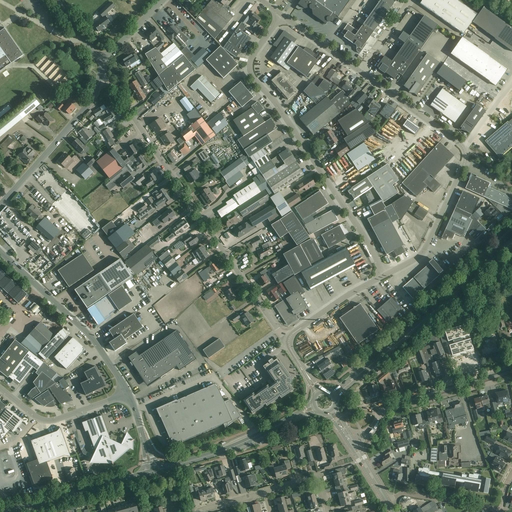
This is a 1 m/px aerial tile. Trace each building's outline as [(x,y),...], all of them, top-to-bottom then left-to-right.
[(212,0),(202,12),(195,20),(215,39),(233,18),(221,8),(224,5),(224,6),(227,3),(227,2),(228,0),(218,0),(216,3),(212,0)] [(309,11),(316,0),(301,0),(298,5),(297,5),(295,8),(298,10),(307,9),(307,10),(309,11)] [(316,0),(309,11),(311,12),(312,12),(312,15),(326,24),(328,22),(330,22),(331,21),(332,22),(337,16),(338,17),(349,0),(316,0)] [(360,54),(367,43),(366,43),(395,1),(393,0),(380,0),(358,31),(348,24),(341,33),(345,36),(344,37),(352,43),(353,46),(356,49),(357,52),(360,54)] [(422,0),(420,4),(463,35),(477,15),(456,0),(422,0)] [(112,2),(110,4),(99,13),(103,17),(115,6),(112,2)] [(407,9),(412,13),(415,8),(410,4),(407,9)] [(194,16),(198,12),(193,7),(189,11),(194,16)] [(511,50),(511,27),(483,7),(472,23),(511,51),(511,50)] [(250,32),(252,33),(255,36),(262,27),(257,24),(260,19),(254,14),(250,19),(253,20),(250,24),(254,27),(250,32)] [(409,37),(403,32),(398,39),(405,44),(392,62),(384,56),(377,67),(380,69),(379,70),(384,73),(384,72),(394,79),(398,73),(402,76),(438,25),(424,16),(409,37)] [(99,32),(111,23),(106,17),(94,26),(99,32)] [(0,72),(24,55),(5,28),(0,31),(0,46),(1,48),(0,49),(0,23),(1,23),(0,21),(0,72)] [(242,23),(231,37),(244,46),(250,38),(247,36),(242,32),(247,26),(244,24),(242,23)] [(183,40),(186,37),(182,33),(181,34),(179,33),(181,31),(176,26),(175,27),(173,25),(168,30),(171,33),(168,35),(172,39),(174,41),(176,39),(180,36),(183,40)] [(154,27),(146,35),(151,41),(156,36),(161,42),(164,39),(159,33),(154,27)] [(284,31),(276,42),(276,44),(275,46),(278,48),(271,58),(283,67),(298,47),(294,44),(296,40),(284,31)] [(180,36),(176,39),(183,45),(189,40),(186,37),(183,40),(180,36)] [(244,46),(231,37),(223,48),(236,58),(244,46)] [(492,60),(460,39),(449,56),(481,77),(492,60)] [(196,69),(177,46),(162,58),(155,48),(146,54),(148,59),(168,92),(196,69)] [(190,60),(198,68),(201,70),(207,64),(204,61),(206,60),(207,61),(212,56),(211,56),(203,47),(190,60)] [(207,61),(206,61),(224,79),(238,65),(221,47),(211,56),(212,56),(207,61)] [(298,47),(286,63),(306,77),(318,61),(313,58),(315,55),(305,47),(303,51),(298,47)] [(145,61),(143,56),(141,55),(138,57),(139,57),(136,59),(133,54),(123,60),(127,67),(137,61),(140,59),(142,62),(145,61)] [(440,63),(427,54),(404,86),(417,95),(440,63)] [(443,64),(436,74),(459,91),(466,81),(443,64)] [(333,82),(336,84),(339,80),(335,78),(338,75),(332,70),(330,73),(327,78),(332,82),(333,82)] [(135,74),(143,87),(147,84),(140,71),(135,74)] [(288,100),(298,91),(281,72),(271,81),(288,100)] [(318,75),(311,83),(303,92),(310,99),(325,95),(324,93),(328,91),(332,86),(318,75)] [(220,94),(202,76),(193,84),(211,103),(220,94)] [(158,88),(163,84),(157,77),(153,81),(158,88)] [(129,85),(135,94),(140,91),(142,90),(139,86),(140,85),(136,80),(129,85)] [(235,100),(247,90),(244,86),(245,85),(242,80),(234,84),(235,86),(229,92),(232,96),(235,100)] [(342,88),(348,93),(350,90),(351,91),(354,86),(347,81),(342,88)] [(348,93),(346,95),(347,96),(345,98),(349,103),(347,104),(348,106),(354,102),(351,98),(354,94),(356,96),(362,89),(361,89),(357,86),(356,88),(354,86),(351,91),(350,90),(348,93)] [(430,105),(455,123),(466,107),(442,89),(430,105)] [(140,91),(135,94),(140,101),(146,97),(145,96),(146,95),(145,93),(144,94),(142,90),(140,91)] [(247,90),(235,100),(242,108),(253,98),(247,90)] [(343,91),(341,92),(334,98),(330,101),(327,97),(300,119),(313,135),(340,113),(348,106),(347,104),(349,103),(345,98),(347,96),(346,95),(343,91)] [(156,95),(155,93),(153,95),(154,96),(150,100),(153,104),(165,95),(163,92),(158,96),(157,94),(156,95)] [(357,102),(360,105),(367,97),(362,92),(354,100),(357,102)] [(16,111),(0,124),(7,131),(22,119),(39,105),(33,97),(16,111)] [(165,97),(157,103),(159,106),(167,100),(165,97)] [(185,97),(180,101),(183,105),(188,101),(185,97)] [(370,108),(375,101),(371,98),(370,100),(368,98),(363,103),(370,108)] [(375,101),(370,108),(368,111),(375,115),(381,106),(375,101)] [(64,107),(60,103),(56,108),(60,111),(61,112),(64,109),(69,114),(73,110),(74,111),(75,109),(75,108),(69,102),(64,107)] [(243,137),(265,122),(259,113),(264,109),(257,102),(251,107),(252,108),(233,121),(243,137)] [(156,104),(149,111),(151,113),(159,106),(156,104)] [(380,113),(388,119),(395,110),(387,104),(380,113)] [(469,134),(485,111),(475,104),(476,105),(460,127),(461,128),(461,130),(466,131),(469,134)] [(109,114),(114,111),(114,110),(111,106),(110,106),(104,109),(104,110),(102,111),(100,108),(93,112),(96,117),(99,115),(100,116),(103,114),(104,117),(107,115),(107,114),(108,113),(109,114)] [(167,109),(164,110),(168,117),(169,116),(171,118),(175,116),(173,113),(171,115),(167,109)] [(199,116),(195,109),(189,113),(189,117),(192,121),(199,116)] [(107,115),(104,117),(103,117),(100,119),(102,122),(105,121),(106,122),(116,116),(115,115),(116,114),(114,111),(109,114),(108,113),(107,114),(107,115)] [(91,121),(94,117),(90,113),(88,112),(85,116),(91,121)] [(42,116),(40,114),(36,118),(41,124),(43,121),(48,126),(53,121),(46,113),(42,116)] [(206,124),(215,135),(228,125),(227,124),(228,123),(219,113),(206,124)] [(349,113),(339,120),(344,128),(354,120),(349,113)] [(194,136),(202,146),(215,136),(201,118),(180,134),(187,142),(194,136)] [(265,122),(243,137),(237,140),(244,150),(268,135),(277,128),(271,118),(265,122)] [(401,128),(403,123),(393,118),(391,123),(401,128)] [(164,123),(161,119),(151,125),(153,129),(154,128),(157,133),(165,128),(163,124),(164,123)] [(411,123),(407,120),(402,126),(414,135),(419,128),(415,125),(411,122),(411,123)] [(99,126),(100,126),(97,121),(93,123),(100,131),(101,130),(99,126)] [(347,148),(349,151),(376,133),(369,122),(343,139),(348,147),(347,148)] [(511,147),(511,126),(509,123),(508,122),(485,142),(500,158),(511,147)] [(91,136),(92,136),(94,134),(90,130),(88,131),(85,128),(80,133),(86,140),(91,136)] [(109,128),(107,129),(103,132),(108,140),(109,143),(113,140),(111,138),(114,137),(109,128)] [(131,129),(123,135),(125,137),(133,132),(131,129)] [(338,141),(331,130),(324,135),(331,146),(338,141)] [(163,141),(167,146),(174,141),(171,138),(172,137),(169,133),(161,138),(163,141)] [(7,148),(15,140),(10,135),(0,145),(0,147),(2,150),(0,151),(0,158),(4,163),(13,154),(7,148)] [(122,135),(114,141),(117,144),(124,138),(122,135)] [(268,135),(244,150),(249,159),(250,158),(263,150),(273,143),(268,135)] [(83,150),(85,148),(77,139),(72,144),(81,152),(83,154),(85,152),(83,150)] [(189,148),(184,142),(180,145),(173,150),(178,157),(176,158),(177,159),(184,155),(183,153),(189,148)] [(358,171),(375,160),(364,143),(347,154),(358,171)] [(439,143),(419,165),(434,178),(454,156),(439,143)] [(138,151),(133,144),(126,149),(130,156),(138,151)] [(344,144),(335,150),(340,157),(349,151),(347,148),(344,144)] [(25,152),(27,150),(26,148),(18,156),(27,165),(29,162),(24,156),(27,153),(25,152)] [(28,150),(27,150),(25,152),(27,153),(24,156),(29,162),(34,157),(33,155),(35,153),(30,148),(28,150)] [(264,190),(265,190),(265,189),(270,197),(304,175),(293,158),(294,158),(287,148),(278,154),(278,155),(270,160),(258,169),(269,187),(265,189),(264,190)] [(209,157),(204,150),(198,154),(203,161),(209,157)] [(250,158),(253,161),(258,169),(270,160),(263,150),(250,158)] [(120,164),(110,151),(97,162),(110,178),(131,161),(128,158),(120,164)] [(72,159),(73,160),(75,156),(73,154),(70,158),(65,153),(58,161),(65,167),(72,159)] [(214,154),(210,156),(216,164),(219,162),(214,154)] [(132,166),(136,172),(142,168),(147,165),(141,156),(136,159),(138,162),(132,166)] [(252,179),(254,182),(233,196),(234,197),(226,203),(227,205),(217,212),(221,218),(231,211),(265,190),(264,190),(265,189),(269,187),(258,169),(253,161),(251,162),(250,163),(245,156),(241,159),(234,164),(239,172),(248,166),(251,171),(252,171),(256,177),(252,179)] [(95,161),(91,157),(85,162),(89,167),(95,161)] [(84,163),(76,170),(85,180),(86,179),(87,180),(93,174),(92,174),(93,173),(84,163)] [(185,172),(191,168),(188,164),(182,167),(185,172)] [(221,174),(220,175),(222,179),(224,178),(226,181),(226,182),(229,187),(243,177),(239,172),(234,164),(220,173),(221,174)] [(373,187),(375,190),(380,199),(382,201),(383,203),(397,193),(392,185),(399,181),(387,164),(347,191),(350,196),(351,195),(354,200),(373,187)] [(434,178),(419,165),(402,184),(417,197),(427,186),(434,193),(441,185),(434,179),(434,178)] [(113,185),(118,181),(124,176),(128,173),(124,167),(109,180),(113,185)] [(197,179),(193,172),(186,176),(191,184),(197,179)] [(157,180),(153,173),(148,177),(150,180),(145,183),(147,187),(153,184),(152,183),(157,180)] [(135,180),(134,179),(129,174),(125,177),(124,176),(118,181),(123,188),(131,182),(131,183),(135,180)] [(135,180),(131,183),(132,183),(135,187),(140,182),(145,179),(142,175),(135,180)] [(484,197),(489,187),(491,183),(477,177),(477,176),(475,175),(470,177),(469,179),(470,179),(466,189),(484,197)] [(310,177),(301,183),(296,187),(299,191),(304,187),(306,190),(311,187),(315,184),(310,177)] [(225,183),(221,187),(220,187),(221,189),(222,188),(225,192),(228,187),(225,183)] [(213,192),(214,193),(216,195),(217,195),(219,194),(219,192),(219,190),(218,189),(220,187),(221,187),(219,185),(212,190),(213,192)] [(511,201),(506,195),(489,187),(484,197),(488,198),(506,217),(511,211),(511,201)] [(158,200),(167,194),(163,188),(158,192),(157,191),(156,192),(155,191),(152,194),(155,198),(156,197),(158,200)] [(200,196),(202,199),(212,193),(208,188),(206,190),(206,189),(200,192),(202,195),(200,196)] [(368,191),(366,193),(366,194),(362,197),(365,205),(373,201),(372,199),(374,198),(375,201),(380,199),(375,190),(369,193),(368,191)] [(241,214),(243,217),(270,199),(265,191),(237,209),(238,210),(241,214)] [(303,221),(328,204),(320,191),(294,208),(303,221)] [(479,208),(476,207),(480,198),(464,191),(459,200),(479,209),(479,208)] [(214,193),(213,192),(212,193),(202,199),(206,206),(214,201),(213,201),(216,199),(212,195),(214,193)] [(296,194),(285,202),(279,192),(270,198),(276,208),(282,218),(292,211),(290,208),(301,201),(296,194)] [(170,199),(167,194),(158,200),(153,203),(156,209),(165,203),(170,199)] [(422,221),(428,212),(420,207),(419,207),(413,203),(413,202),(403,196),(392,204),(400,219),(400,220),(407,210),(414,215),(422,221)] [(154,202),(150,197),(145,200),(149,206),(154,202)] [(142,199),(134,204),(136,207),(144,202),(142,199)] [(374,216),(367,219),(367,220),(370,224),(372,228),(390,219),(386,212),(385,212),(384,209),(385,208),(380,200),(369,206),(374,216)] [(459,200),(456,208),(472,215),(479,209),(459,200)] [(137,209),(140,213),(147,208),(144,204),(137,209)] [(385,212),(386,212),(390,219),(392,223),(400,219),(392,204),(391,205),(385,208),(384,209),(385,212)] [(26,212),(39,224),(36,227),(51,241),(60,231),(45,218),(44,218),(40,215),(42,214),(32,205),(26,212)] [(252,226),(253,227),(267,218),(271,224),(280,218),(277,212),(272,205),(248,219),(249,221),(252,226)] [(150,206),(147,208),(140,213),(137,215),(141,221),(154,212),(150,206)] [(469,218),(470,224),(467,232),(475,240),(486,230),(477,220),(472,215),(456,208),(454,211),(469,218)] [(479,209),(472,215),(477,220),(483,214),(481,212),(482,211),(479,208),(479,209)] [(160,222),(161,224),(163,222),(164,223),(168,221),(169,221),(172,219),(171,218),(175,215),(173,214),(174,213),(172,211),(171,211),(170,209),(161,216),(159,214),(151,221),(155,226),(160,222)] [(486,216),(490,221),(495,216),(492,212),(491,212),(489,209),(483,214),(486,216)] [(236,217),(241,214),(238,210),(233,213),(233,212),(223,219),(228,226),(233,223),(238,220),(236,217)] [(338,220),(332,210),(305,225),(310,235),(338,220)] [(452,216),(470,224),(469,218),(454,211),(452,216)] [(280,220),(297,246),(309,238),(292,212),(280,220)] [(464,238),(467,232),(470,224),(452,216),(446,230),(442,238),(447,240),(448,237),(453,239),(455,234),(464,238)] [(390,219),(372,228),(381,246),(399,237),(392,223),(390,219)] [(189,227),(183,220),(175,226),(178,230),(175,233),(177,236),(180,233),(189,227)] [(109,238),(118,230),(111,221),(102,229),(109,238)] [(249,232),(247,229),(252,226),(249,221),(244,224),(234,230),(239,238),(249,232)] [(160,230),(164,237),(173,231),(168,224),(160,230)] [(328,249),(333,246),(345,240),(343,236),(346,230),(342,224),(333,229),(321,235),(328,249)] [(108,239),(115,248),(131,236),(123,227),(108,239)] [(84,240),(90,234),(86,230),(80,236),(84,240)] [(188,243),(190,246),(198,241),(194,235),(189,239),(187,236),(182,239),(182,240),(185,244),(186,244),(188,243)] [(61,237),(52,244),(59,252),(68,245),(61,237)] [(399,237),(381,246),(386,255),(392,252),(395,258),(406,252),(403,246),(404,246),(399,237)] [(324,260),(313,240),(311,241),(311,239),(299,245),(300,246),(283,255),(294,276),(301,272),(310,290),(355,266),(345,248),(324,260)] [(185,244),(182,240),(177,244),(179,248),(185,244)] [(40,248),(33,241),(30,244),(37,251),(40,248)] [(122,258),(132,250),(125,242),(116,249),(122,258)] [(250,242),(238,249),(248,267),(261,260),(250,242)] [(147,244),(124,263),(135,276),(158,258),(147,244)] [(28,247),(35,254),(37,251),(30,245),(28,247)] [(198,256),(205,251),(202,246),(192,253),(193,256),(196,254),(198,256)] [(269,246),(263,249),(261,246),(254,249),(259,257),(271,251),(269,246)] [(159,258),(167,269),(175,262),(167,251),(159,258)] [(205,251),(198,256),(195,258),(198,263),(209,256),(205,251)] [(82,254),(58,271),(64,281),(63,282),(67,289),(72,285),(94,270),(82,254)] [(125,263),(124,264),(119,258),(74,290),(75,291),(75,290),(83,302),(82,303),(83,304),(84,303),(87,307),(133,275),(125,263)] [(430,263),(403,288),(413,299),(440,275),(441,275),(445,272),(433,259),(429,262),(430,263)] [(175,262),(167,269),(180,283),(188,277),(175,262)] [(209,267),(208,268),(199,274),(204,282),(209,279),(208,278),(209,277),(207,274),(210,272),(212,274),(218,270),(214,263),(209,267)] [(272,275),(277,284),(293,275),(287,265),(272,275)] [(0,286),(18,304),(27,294),(0,269),(0,286)] [(260,273),(262,276),(257,280),(262,286),(270,281),(270,280),(269,277),(268,277),(266,274),(268,273),(266,269),(260,273)] [(41,279),(49,273),(48,271),(39,277),(41,279)] [(359,275),(362,280),(367,277),(366,275),(368,273),(367,271),(359,275)] [(295,316),(308,307),(300,295),(305,292),(294,276),(283,283),(290,294),(289,294),(291,296),(287,298),(285,299),(293,311),(295,316)] [(239,284),(235,278),(230,281),(234,287),(239,284)] [(176,297),(183,293),(182,291),(192,285),(188,279),(171,289),(176,297)] [(281,295),(287,291),(282,283),(276,287),(274,285),(266,291),(269,296),(271,299),(274,302),(280,298),(276,292),(278,290),(281,295)] [(119,311),(132,301),(121,285),(87,309),(87,310),(93,317),(95,324),(97,323),(98,325),(111,316),(110,314),(117,309),(119,311)] [(206,301),(214,294),(217,292),(214,288),(203,297),(206,301)] [(225,292),(231,301),(237,297),(231,288),(225,292)] [(192,290),(179,301),(183,306),(196,294),(192,290)] [(280,298),(282,301),(275,306),(288,325),(289,325),(297,320),(295,316),(293,311),(285,299),(287,298),(285,295),(280,298)] [(384,304),(394,315),(401,309),(391,298),(384,304)] [(29,307),(37,314),(41,309),(34,303),(29,307)] [(339,318),(357,345),(374,333),(376,333),(377,331),(378,331),(360,304),(355,307),(354,307),(353,309),(339,318)] [(394,315),(384,304),(377,310),(387,322),(394,315)] [(241,317),(247,326),(254,321),(248,312),(241,317)] [(143,328),(134,314),(109,331),(114,339),(108,343),(113,349),(115,351),(117,350),(118,350),(127,343),(125,340),(143,328)] [(238,314),(231,318),(234,322),(240,318),(238,314)] [(506,328),(503,317),(497,319),(497,318),(495,318),(498,329),(500,329),(506,328)] [(29,334),(44,348),(55,336),(40,323),(29,334)] [(446,331),(455,355),(476,347),(467,323),(446,331)] [(55,336),(44,348),(38,354),(45,361),(65,340),(65,339),(68,336),(65,333),(66,331),(63,328),(62,329),(55,336)] [(196,359),(176,330),(139,356),(136,352),(128,357),(131,362),(130,363),(132,366),(133,365),(139,374),(140,373),(147,383),(151,384),(177,366),(180,371),(196,359)] [(198,343),(192,335),(194,334),(191,330),(184,335),(188,341),(190,339),(195,345),(198,343)] [(36,356),(38,354),(44,348),(29,334),(21,343),(36,356)] [(433,345),(428,347),(430,353),(431,356),(433,355),(435,358),(438,357),(438,358),(445,356),(445,354),(438,335),(430,337),(433,345)] [(81,347),(82,346),(73,337),(54,358),(67,370),(82,353),(81,352),(84,349),(81,347)] [(219,339),(209,346),(203,350),(208,358),(225,347),(219,339)] [(484,346),(485,349),(481,350),(483,354),(495,351),(494,350),(497,350),(494,339),(491,340),(492,344),(484,346)] [(0,371),(8,378),(9,377),(29,351),(15,340),(0,358),(0,371)] [(336,348),(323,355),(325,357),(325,358),(326,357),(327,358),(335,354),(337,356),(343,353),(340,346),(336,348)] [(431,356),(430,353),(428,347),(422,349),(428,366),(432,364),(436,377),(444,374),(441,365),(441,364),(441,363),(440,362),(439,361),(434,363),(431,356)] [(418,353),(421,360),(422,365),(426,363),(425,359),(422,351),(421,349),(417,350),(418,353)] [(20,384),(33,368),(37,371),(43,363),(29,351),(9,377),(13,381),(14,380),(20,384)] [(325,357),(323,355),(318,357),(313,360),(316,363),(320,360),(325,357)] [(289,377),(290,376),(277,358),(273,361),(272,359),(268,362),(263,366),(273,381),(257,393),(258,394),(255,396),(253,393),(243,400),(252,414),(263,406),(262,405),(264,403),(267,406),(277,399),(276,397),(279,395),(281,398),(290,392),(286,386),(289,384),(290,383),(290,382),(290,380),(290,379),(289,377)] [(331,364),(327,359),(317,365),(321,371),(331,364)] [(395,366),(396,368),(398,373),(410,369),(406,360),(396,364),(397,365),(395,366)] [(56,383),(51,380),(57,373),(44,363),(36,373),(39,376),(33,383),(36,387),(34,388),(34,389),(32,390),(31,392),(30,392),(28,394),(29,394),(31,396),(32,396),(33,398),(48,389),(56,383)] [(84,373),(88,380),(80,383),(86,396),(106,386),(95,366),(84,373)] [(327,379),(335,374),(333,370),(324,376),(327,379)] [(426,370),(418,373),(421,382),(429,379),(426,370)] [(386,377),(384,374),(377,380),(380,383),(386,377)] [(69,387),(64,378),(49,388),(60,404),(72,400),(65,390),(69,387)] [(218,388),(214,385),(176,401),(176,400),(175,401),(175,402),(157,410),(160,417),(159,417),(160,418),(170,439),(171,438),(174,445),(182,441),(182,443),(223,424),(225,428),(225,427),(241,416),(229,400),(224,402),(218,388)] [(375,385),(368,387),(371,397),(378,395),(375,385)] [(49,407),(50,407),(51,407),(52,407),(53,407),(54,407),(54,406),(55,406),(53,401),(54,400),(48,390),(35,399),(44,407),(45,406),(46,407),(48,407),(49,407)] [(507,390),(502,391),(503,392),(502,392),(504,402),(510,401),(508,391),(507,391),(507,390)] [(496,392),(496,393),(498,403),(504,402),(502,392),(501,392),(500,391),(496,392)] [(481,398),(484,409),(490,408),(487,396),(481,398)] [(484,409),(481,398),(475,400),(477,409),(481,408),(481,411),(484,410),(484,409)] [(468,422),(465,409),(464,405),(461,405),(461,402),(453,404),(454,409),(445,412),(449,424),(450,429),(456,428),(455,426),(459,425),(468,422)] [(498,414),(495,402),(490,403),(492,408),(491,408),(493,416),(498,414)] [(11,412),(7,408),(0,416),(0,424),(7,433),(10,430),(13,433),(14,431),(20,423),(20,419),(11,412)] [(481,419),(478,409),(474,411),(474,412),(473,412),(475,419),(476,419),(476,420),(481,419)] [(427,413),(429,419),(426,420),(427,425),(430,424),(430,423),(438,420),(438,424),(443,422),(441,413),(437,414),(437,412),(434,412),(433,411),(427,413)] [(113,442),(111,441),(102,415),(82,423),(85,432),(88,431),(95,453),(95,455),(94,455),(92,461),(91,462),(112,463),(128,449),(126,448),(128,447),(132,448),(132,440),(127,434),(123,444),(121,446),(116,443),(115,441),(113,442)] [(422,423),(422,421),(420,415),(412,417),(415,425),(419,424),(420,428),(422,423)] [(394,433),(398,432),(399,434),(402,433),(402,430),(401,427),(404,427),(402,420),(394,422),(395,429),(393,429),(394,433)] [(58,431),(31,441),(37,460),(26,463),(34,484),(44,480),(44,481),(52,479),(46,462),(64,456),(71,457),(62,433),(58,431)] [(511,434),(511,435),(511,434),(507,432),(503,439),(511,443),(511,442),(511,434)] [(487,436),(484,440),(493,445),(496,440),(487,436)] [(413,438),(410,438),(410,443),(410,446),(410,448),(411,447),(411,448),(422,445),(421,441),(418,442),(418,441),(411,442),(411,441),(414,440),(413,438)] [(409,446),(407,440),(397,443),(399,448),(409,446)] [(335,445),(328,447),(331,456),(328,456),(330,463),(337,462),(336,457),(338,456),(335,445)] [(303,446),(294,449),(297,461),(300,461),(300,458),(306,457),(303,446)] [(442,446),(443,447),(441,448),(441,453),(439,453),(440,461),(448,460),(447,457),(449,456),(449,452),(447,453),(447,446),(442,446)] [(456,458),(456,460),(461,460),(460,454),(457,454),(457,446),(449,447),(450,458),(456,458)] [(500,446),(496,454),(502,458),(503,457),(507,459),(509,456),(510,456),(511,454),(511,453),(511,452),(500,446)] [(326,460),(323,448),(316,450),(319,462),(326,460)] [(314,461),(311,450),(305,452),(308,462),(314,461)] [(390,450),(383,454),(385,456),(379,460),(383,466),(393,461),(389,455),(392,453),(390,450)] [(491,453),(489,456),(494,459),(492,463),(493,464),(492,465),(494,465),(493,466),(496,468),(494,470),(500,472),(501,469),(502,469),(503,467),(504,468),(506,464),(500,461),(502,459),(491,453)] [(238,461),(240,466),(238,467),(238,466),(234,467),(236,475),(240,474),(239,471),(241,470),(241,471),(241,472),(249,469),(246,459),(238,461)] [(279,467),(282,477),(288,475),(286,470),(290,469),(288,461),(284,462),(284,463),(281,464),(281,466),(279,467)] [(220,476),(226,475),(223,465),(215,467),(215,468),(214,468),(217,478),(221,477),(220,476)] [(282,477),(279,467),(274,469),(273,465),(268,466),(271,474),(275,473),(276,478),(282,477)] [(335,470),(336,473),(332,474),(334,481),(342,478),(341,475),(346,473),(344,467),(335,470)] [(74,468),(65,471),(68,481),(77,479),(74,468)] [(478,492),(479,489),(481,489),(480,492),(488,493),(490,479),(483,478),(482,481),(480,480),(481,476),(479,476),(479,475),(474,474),(474,475),(469,474),(468,478),(467,478),(467,475),(462,474),(462,477),(430,471),(428,470),(429,469),(423,468),(423,469),(419,468),(418,474),(420,474),(420,476),(417,476),(416,483),(429,486),(431,478),(430,478),(431,475),(443,477),(442,477),(441,485),(455,487),(456,481),(461,482),(460,488),(465,488),(464,490),(478,492)] [(393,473),(396,473),(395,481),(402,482),(403,474),(400,474),(400,470),(394,469),(393,473)] [(243,477),(240,478),(239,475),(236,476),(237,483),(241,482),(240,481),(244,480),(246,487),(246,488),(254,485),(251,475),(243,477)] [(342,478),(334,481),(336,487),(339,486),(340,489),(344,488),(347,487),(345,482),(343,482),(342,478)] [(225,480),(226,484),(221,485),(224,495),(230,493),(229,489),(232,488),(230,479),(225,480)] [(193,487),(194,491),(195,496),(199,495),(201,501),(208,499),(206,494),(205,490),(201,491),(201,489),(198,490),(197,486),(193,487)] [(206,494),(208,499),(215,497),(212,488),(212,487),(209,488),(210,489),(205,490),(206,494)] [(302,495),(306,494),(307,500),(304,501),(305,504),(308,503),(316,501),(314,494),(309,495),(308,490),(301,492),(302,495)] [(338,493),(339,500),(353,496),(352,493),(347,494),(346,491),(338,493)] [(353,496),(339,500),(341,506),(350,504),(349,501),(353,499),(353,496)] [(275,499),(279,511),(287,508),(286,505),(291,504),(289,498),(284,500),(283,497),(275,499)] [(316,501),(308,503),(311,511),(310,511),(313,511),(313,509),(318,508),(316,501)] [(432,502),(429,504),(421,509),(420,508),(419,508),(419,506),(413,510),(414,511),(426,511),(432,509),(430,506),(435,502),(432,502)] [(121,507),(122,511),(137,511),(135,503),(121,507)] [(250,511),(255,511),(261,511),(259,503),(249,506),(250,511)]
